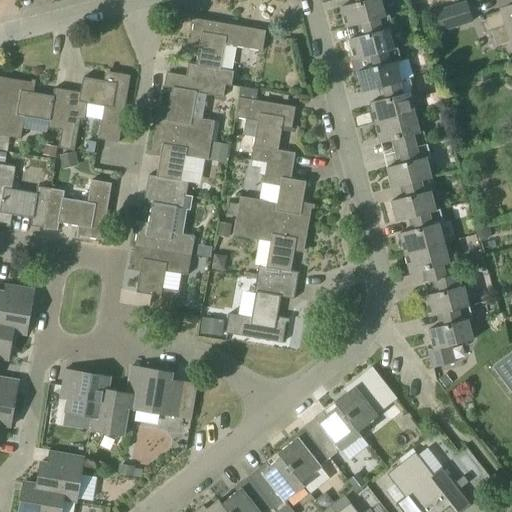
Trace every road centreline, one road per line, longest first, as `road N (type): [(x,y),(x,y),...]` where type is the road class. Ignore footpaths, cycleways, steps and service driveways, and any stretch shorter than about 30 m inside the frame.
road 1 (residential): [(270,419),(353,350),(372,324),(380,293),(374,231),(305,0)]
road 2 (residential): [(115,263),(154,0)]
road 3 (residential): [(270,419),(230,375),(195,357),(100,343)]
road 4 (residential): [(0,494),(23,458),(43,342)]
road 5 (residential): [(150,511),(270,419)]
road 6 (residential): [(143,0),(0,36)]
